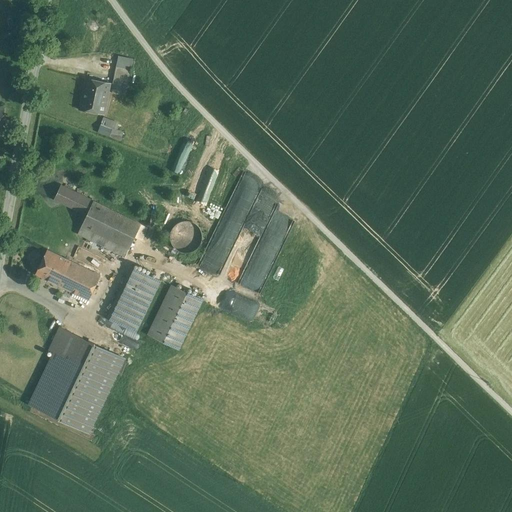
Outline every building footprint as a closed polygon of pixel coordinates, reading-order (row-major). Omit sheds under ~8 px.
[(118,55),(116,66),(131,69),(133,58),(118,55)] [(131,69),(116,66),(113,84),(114,84),(122,86),(123,80),(129,82),(131,69)] [(111,83),(86,78),(79,109),(86,110),(85,112),(86,112),(86,110),(105,114),(111,83)] [(122,86),(114,84),(112,93),(126,95),(129,82),(123,80),(122,86)] [(104,117),(101,123),(113,127),(117,129),(119,122),(104,117)] [(113,127),(101,123),(98,132),(110,136),(113,127)] [(198,130),(191,126),(172,170),(179,173),(198,130)] [(117,129),(113,127),(110,136),(120,140),(123,131),(117,129)] [(198,138),(183,171),(191,175),(207,142),(198,138)] [(203,210),(218,172),(210,168),(195,207),(203,210)] [(93,201),(61,185),(54,199),(86,215),(93,201)] [(141,224),(93,201),(86,215),(81,226),(129,249),(135,237),(141,224)] [(147,227),(141,224),(135,237),(141,240),(147,227)] [(129,249),(81,226),(77,234),(125,257),(129,249)] [(98,266),(102,255),(77,247),(73,258),(98,266)] [(70,260),(47,249),(36,274),(58,284),(70,260)] [(71,261),(70,260),(58,284),(89,299),(100,275),(71,261)] [(131,266),(112,306),(130,314),(125,326),(136,331),(161,280),(131,266)] [(171,285),(148,333),(179,348),(202,300),(171,285)] [(130,314),(112,306),(107,317),(125,326),(130,314)] [(61,328),(50,349),(55,351),(30,403),(63,419),(98,346),(61,328)] [(63,419),(89,431),(124,358),(98,346),(63,419)]
